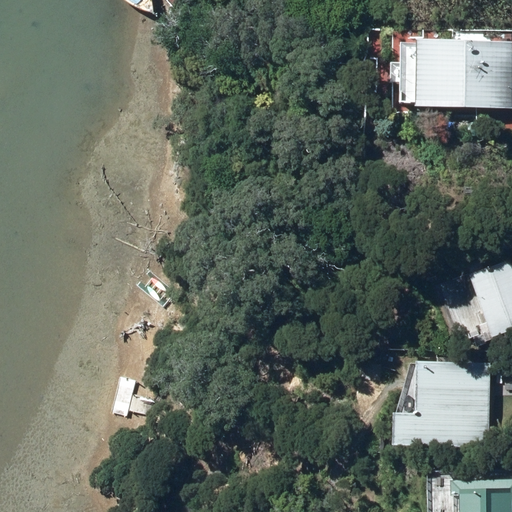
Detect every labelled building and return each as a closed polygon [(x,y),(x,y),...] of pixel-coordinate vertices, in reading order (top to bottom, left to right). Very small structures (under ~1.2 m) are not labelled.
[(394,103),(409,103),(409,106),(508,107),(509,40),(409,39),(409,43),(395,42),(395,63),(388,63),(388,81),(394,81),(394,103)] [(467,273),(465,274),(488,337),(511,328),(511,262),(510,258),(482,268),(477,255),(463,260),(467,273)] [(488,363),(410,360),(408,414),(386,413),(385,444),(484,448),(488,363)] [(511,437),(501,438),(502,456),(511,455),(511,437)] [(511,478),(446,480),(446,493),(452,493),(452,511),(505,511),(505,493),(511,493),(511,478)]
